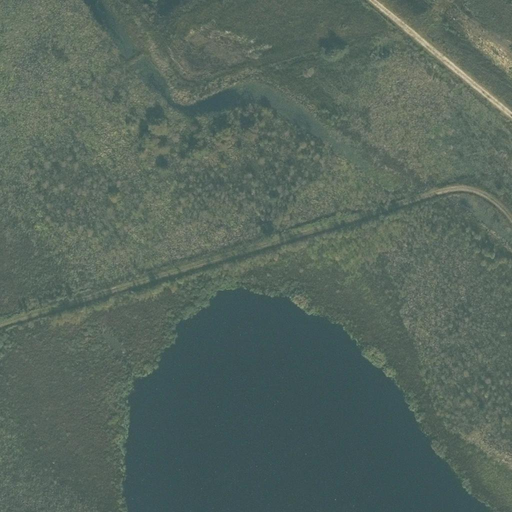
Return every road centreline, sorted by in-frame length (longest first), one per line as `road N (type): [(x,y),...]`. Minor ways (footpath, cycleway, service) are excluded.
road 1 (track): [(0,322),(453,188),(478,191),(511,221)]
road 2 (track): [(371,0),(511,116)]
